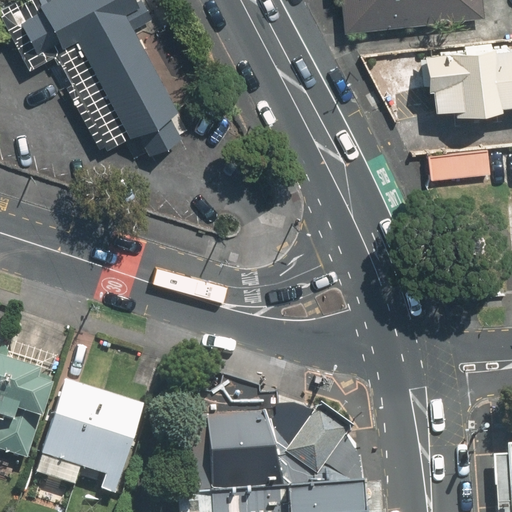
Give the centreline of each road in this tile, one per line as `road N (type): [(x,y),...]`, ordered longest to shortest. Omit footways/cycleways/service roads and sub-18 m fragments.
road 1 (primary): [(245,0),(371,241)]
road 2 (secondary): [(401,328),(275,332),(216,316),(174,291)]
road 3 (secondary): [(174,291),(268,286),(371,241)]
road 4 (secondary): [(0,230),(174,291)]
road 5 (primary): [(414,389),(426,511)]
